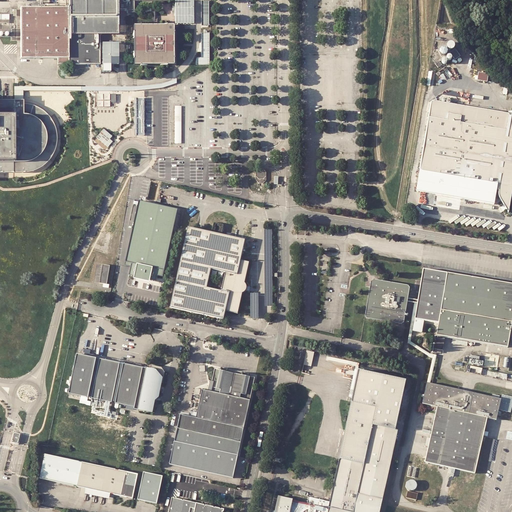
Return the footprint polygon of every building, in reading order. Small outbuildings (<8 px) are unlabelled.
[(67,0),(67,9),(20,10),(20,61),(58,61),(58,66),(101,67),(101,37),(119,36),(119,11),(135,10),(135,3),(169,2),(169,0),(67,0)] [(194,2),(176,2),(176,25),(194,25),(194,2)] [(210,3),(204,3),(202,3),(202,16),(206,16),(206,29),(210,29),(210,3)] [(172,69),(174,69),(173,29),(133,29),(134,69),(172,69)] [(202,33),(202,57),(197,57),(197,65),(210,65),(210,33),(202,33)] [(118,43),(102,43),(102,47),(102,67),(102,72),(111,72),(111,65),(119,65),(118,43)] [(457,51),(451,55),(456,62),(462,58),(457,51)] [(483,73),(478,72),(477,79),(487,82),(488,74),(483,73)] [(11,85),(11,99),(20,99),(20,89),(82,90),(82,86),(11,85)] [(419,169),(498,181),(508,112),(451,104),(452,99),(443,98),(442,102),(430,100),(419,169)] [(0,171),(19,171),(21,171),(27,170),(35,168),(43,161),(51,150),(53,143),(54,137),(52,126),(46,115),(35,107),(28,104),(20,103),(20,99),(11,99),(0,99),(0,171)] [(511,113),(508,112),(498,181),(500,182),(499,192),(509,211),(511,197),(511,190),(511,110),(511,113)] [(106,150),(115,139),(104,129),(94,140),(106,150)] [(259,169),(257,171),(257,180),(260,183),(264,183),(267,180),(267,172),(264,169),(259,169)] [(497,191),(499,192),(500,182),(498,181),(419,169),(414,191),(492,204),(495,190),(497,191)] [(176,211),(140,201),(125,263),(135,265),(132,281),(148,284),(149,281),(154,282),(155,277),(161,278),(176,211)] [(221,288),(207,284),(211,266),(225,269),(238,272),(241,258),(245,237),(241,236),(199,226),(189,224),(188,227),(171,307),(223,318),(225,310),(230,290),(221,288)] [(230,290),(225,310),(238,313),(242,292),(243,292),(244,291),(245,290),(246,289),(247,288),(247,286),(247,285),(246,283),(246,282),(246,280),(249,260),(241,258),(238,272),(225,269),(221,288),(230,290)] [(110,265),(102,264),(99,282),(107,283),(110,265)] [(511,310),(511,284),(421,269),(416,300),(416,303),(413,319),(411,331),(420,333),(422,321),(436,323),(434,336),(451,338),(455,339),(466,341),(506,347),(511,310)] [(365,314),(368,316),(401,324),(404,321),(408,301),(408,297),(410,286),(409,283),(375,277),(371,279),(365,314)] [(416,300),(408,297),(408,301),(413,303),(406,344),(408,344),(410,345),(427,357),(428,354),(409,342),(411,331),(413,319),(416,303),(416,300)] [(435,339),(433,349),(432,352),(439,353),(440,350),(441,350),(442,341),(435,339)] [(314,352),(306,351),(304,360),(303,365),(311,367),(314,352)] [(150,367),(75,354),(67,393),(134,409),(134,410),(152,414),(155,397),(159,394),(165,371),(161,366),(150,364),(150,367)] [(435,356),(432,355),(431,358),(426,383),(428,383),(435,356)] [(406,375),(358,365),(351,398),(376,403),(372,422),(395,427),(406,375)] [(215,387),(221,388),(237,392),(244,393),(248,375),(220,369),(215,387)] [(428,383),(426,383),(425,386),(494,402),(495,398),(490,397),(428,383)] [(494,402),(425,386),(421,404),(435,407),(424,455),(423,462),(439,466),(473,474),(486,418),(494,420),(497,410),(502,411),(509,413),(511,398),(511,397),(500,395),(499,399),(497,399),(498,396),(490,395),(490,397),(495,398),(494,402)] [(237,456),(243,427),(249,399),(236,396),(220,393),(202,389),(196,416),(180,413),(170,461),(174,462),(233,475),(237,456)] [(376,403),(351,398),(339,457),(363,462),(372,422),(376,403)] [(335,480),(382,490),(397,427),(395,427),(372,422),(363,462),(339,457),(335,480)] [(12,434),(10,442),(15,443),(16,443),(17,442),(19,434),(15,433),(14,433),(13,433),(12,434)] [(76,487),(82,462),(45,455),(39,478),(76,487)] [(86,489),(102,493),(108,468),(82,462),(76,487),(86,489)] [(110,494),(132,498),(138,474),(108,468),(102,493),(110,494)] [(163,475),(143,471),(138,500),(157,503),(163,475)] [(408,482),(407,485),(407,486),(408,489),(409,489),(411,490),(413,490),(415,490),(417,488),(418,485),(417,483),(416,482),(414,480),(412,479),(409,480),(409,481),(408,482)] [(309,503),(301,501),(293,499),(290,511),(377,511),(382,490),(335,480),(331,498),(329,507),(324,506),(325,501),(310,497),(309,503)] [(86,489),(85,494),(109,499),(110,494),(102,493),(86,489)] [(417,493),(407,491),(405,498),(416,501),(417,493)] [(290,511),(293,499),(279,496),(275,511),(290,511)] [(223,511),(224,510),(172,497),(168,511),(223,511)]
